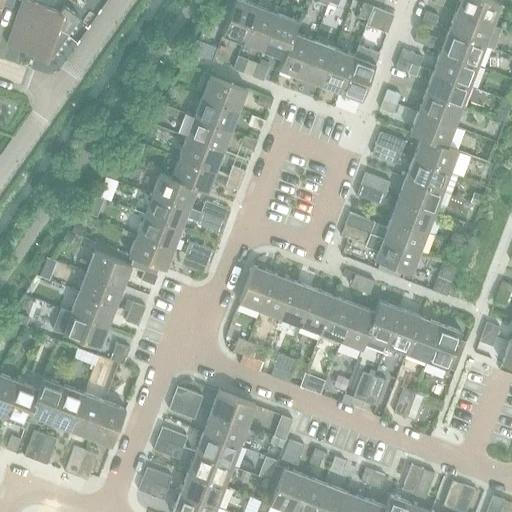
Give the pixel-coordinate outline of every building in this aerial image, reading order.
[(36,52),(38,45),(51,54),(78,15),(63,4),(58,10),(29,0),(21,0),(6,43),(46,57),(46,56),(36,52)] [(247,28),(257,3),(248,0),(234,0),(221,33),(243,41),(247,28)] [(459,0),(457,8),(493,22),(501,3),(493,0),(459,0)] [(366,22),(372,5),(363,2),(359,15),(367,18),(366,22)] [(263,49),(277,11),(257,3),(247,28),(243,41),(263,49)] [(372,5),(366,22),(387,30),(393,13),(372,5)] [(486,43),(493,22),(457,8),(449,29),(486,43)] [(436,24),(439,15),(426,10),(423,19),(436,24)] [(295,30),(299,20),(277,11),(263,49),(283,57),(284,57),(294,30),(295,30)] [(478,64),(486,43),(449,29),(441,50),(478,64)] [(283,57),(279,67),(300,75),(314,37),(295,30),(294,30),(284,57),(283,57)] [(428,45),(431,35),(419,30),(415,40),(428,45)] [(320,83),(334,45),(314,37),(300,75),(320,83)] [(340,91),(355,53),(334,45),(320,83),(340,91)] [(222,63),(227,50),(218,46),(213,59),(222,63)] [(399,56),(412,61),(416,52),(402,47),(399,56)] [(470,84),(478,64),(441,50),(434,69),(470,84)] [(355,53),(340,91),(361,99),(375,61),(355,53)] [(244,71),(249,58),(238,54),(233,67),(244,71)] [(409,71),(412,61),(399,56),(395,65),(409,71)] [(263,78),(268,66),(258,62),(253,75),(263,78)] [(463,104),(470,84),(434,69),(426,90),(463,104)] [(202,94),(239,108),(247,87),(210,73),(202,94)] [(383,96),(397,102),(400,93),(386,88),(383,96)] [(455,124),(463,104),(426,90),(419,110),(455,124)] [(269,106),(272,97),(260,93),(257,102),(269,106)] [(231,128),(239,108),(202,94),(194,114),(231,128)] [(393,111),(397,102),(383,96),(379,106),(393,111)] [(410,132),(421,136),(421,135),(447,145),(448,144),(455,124),(419,110),(410,132)] [(224,149),(231,128),(194,114),(186,134),(224,149)] [(261,127),(264,118),(252,114),(249,123),(261,127)] [(375,141),(401,151),(405,140),(379,130),(375,141)] [(253,147),(257,138),(245,133),(241,143),(253,147)] [(216,169),(224,149),(186,134),(179,155),(216,169)] [(458,148),(448,144),(447,145),(421,135),(421,136),(414,156),(450,170),(458,148)] [(397,162),(401,151),(375,141),(371,153),(397,162)] [(196,187),(208,191),(213,178),(226,183),(230,174),(216,169),(179,155),(171,175),(171,176),(197,186),(196,187)] [(443,190),(450,170),(414,156),(406,176),(443,190)] [(230,174),(241,179),(245,169),(233,165),(230,174)] [(360,182),(386,192),(390,180),(364,170),(360,182)] [(171,176),(171,175),(161,171),(153,192),(189,206),(196,187),(197,186),(171,176)] [(238,188),(241,179),(230,174),(226,183),(238,188)] [(435,211),(443,190),(406,176),(398,197),(435,211)] [(382,203),(386,192),(360,182),(356,193),(382,203)] [(471,200),(480,203),(484,194),(474,190),(471,200)] [(182,226),(189,206),(153,192),(145,212),(182,226)] [(427,231),(435,211),(398,197),(391,217),(427,231)] [(201,210),(226,220),(230,209),(205,199),(201,210)] [(222,231),(226,220),(201,210),(197,221),(222,231)] [(344,222),(371,232),(374,223),(375,221),(349,211),(344,222)] [(174,247),(182,226),(145,212),(137,233),(174,247)] [(420,251),(427,231),(391,217),(387,228),(374,223),(371,232),(383,237),(420,251)] [(366,243),(367,243),(371,232),(344,222),(340,234),(366,243)] [(383,237),(371,232),(367,243),(366,243),(365,245),(378,250),(375,258),(412,272),(420,251),(383,237)] [(166,268),(174,247),(137,233),(129,254),(166,268)] [(185,251),(210,260),(214,249),(190,239),(185,251)] [(86,270),(123,284),(131,263),(94,249),(86,270)] [(205,271),(210,260),(185,251),(181,262),(205,271)] [(259,308),(274,271),(252,263),(238,300),(259,308)] [(154,282),(157,273),(145,269),(142,278),(154,282)] [(116,304),(123,284),(86,270),(79,290),(116,304)] [(279,316),(294,279),(274,271),(259,308),(279,316)] [(360,289),(365,276),(355,272),(350,285),(360,289)] [(365,276),(360,289),(371,293),(375,280),(365,276)] [(303,314),(314,286),(294,279),(279,316),(299,324),(303,314)] [(499,290),(511,295),(511,294),(511,283),(503,280),(499,290)] [(319,332),(334,294),(314,286),(303,314),(299,324),(319,332)] [(108,324),(116,304),(79,290),(71,310),(108,324)] [(509,304),(511,295),(499,290),(496,299),(509,304)] [(339,339),(354,302),(334,294),(319,332),(339,339)] [(385,345),(399,307),(379,299),(375,310),(362,344),(382,352),(385,345)] [(128,309),(142,314),(145,305),(132,300),(128,309)] [(361,347),(362,344),(375,310),(354,302),(339,339),(361,347)] [(100,346),(108,324),(71,310),(61,306),(53,328),(100,346)] [(405,352),(420,315),(399,307),(385,345),(405,352)] [(138,324),(142,314),(128,309),(124,319),(138,324)] [(425,360),(440,322),(420,315),(405,352),(425,360)] [(484,331),(497,336),(501,325),(488,321),(484,331)] [(440,322),(425,360),(446,368),(460,330),(440,322)] [(494,344),(497,336),(484,331),(481,339),(494,344)] [(242,353),(247,340),(237,336),(232,349),(242,353)] [(247,340),(242,353),(251,357),(257,344),(247,340)] [(511,364),(511,341),(509,340),(501,361),(511,364)] [(126,356),(129,346),(116,341),(113,351),(126,356)] [(282,369),(287,355),(278,352),(272,365),(282,369)] [(287,355),(282,369),(291,373),(297,359),(287,355)] [(363,400),(373,375),(362,370),(352,396),(363,400)] [(18,381),(18,379),(0,372),(0,414),(4,416),(18,381)] [(43,375),(38,387),(39,387),(29,413),(49,421),(64,383),(43,375)] [(373,375),(363,400),(374,404),(384,379),(373,375)] [(25,424),(29,413),(39,387),(38,387),(18,379),(18,381),(4,416),(25,424)] [(70,429),(85,392),(64,383),(49,421),(70,429)] [(171,396),(197,405),(201,395),(175,385),(171,396)] [(403,416),(413,390),(402,386),(392,412),(403,416)] [(209,410),(247,424),(254,404),(217,389),(209,410)] [(413,390),(403,416),(414,420),(425,394),(413,390)] [(90,437),(104,399),(85,392),(70,429),(90,437)] [(192,417),(197,405),(171,396),(167,408),(192,417)] [(104,399),(90,437),(95,439),(111,444),(125,407),(104,399)] [(239,445),(247,424),(209,410),(201,431),(239,445)] [(156,436),(182,446),(186,435),(160,425),(156,436)] [(35,458),(45,433),(33,428),(24,453),(35,458)] [(231,465),(239,445),(201,431),(194,450),(231,465)] [(45,433),(35,458),(47,462),(56,437),(45,433)] [(15,450),(20,437),(11,434),(6,447),(15,450)] [(281,446),(284,439),(272,434),(269,442),(281,446)] [(177,458),(182,446),(156,436),(152,448),(177,458)] [(294,461),(302,442),(286,436),(284,439),(281,446),(278,455),(294,461)] [(76,474),(85,448),(73,444),(64,469),(76,474)] [(318,465),(323,451),(313,447),(307,461),(318,465)] [(85,448),(76,474),(87,478),(96,452),(85,448)] [(224,485),(231,465),(194,450),(186,470),(224,485)] [(338,472),(343,458),(333,455),(328,468),(338,472)] [(413,492),(422,467),(410,463),(401,488),(413,492)] [(141,477),(166,486),(171,475),(145,466),(141,477)] [(290,511),(305,474),(283,466),(269,504),(290,511)] [(368,484),(374,470),(364,467),(359,480),(368,484)] [(422,467),(413,492),(424,496),(434,471),(422,467)] [(216,505),(224,485),(186,470),(178,491),(216,505)] [(378,488),(384,474),(374,470),(368,484),(378,488)] [(291,511),(312,511),(325,482),(305,474),(290,511),(291,511)] [(162,498),(166,486),(141,477),(136,489),(162,498)] [(454,508),(464,483),(451,478),(442,504),(454,508)] [(335,511),(345,489),(325,482),(312,511),(335,511)] [(464,483),(454,508),(465,511),(474,487),(464,483)] [(359,511),(365,497),(345,489),(335,511),(359,511)] [(213,511),(216,505),(178,491),(170,511),(213,511)] [(389,493),(384,505),(385,505),(382,511),(405,511),(409,501),(389,493)] [(498,511),(503,498),(492,494),(485,511),(498,511)] [(382,511),(385,505),(384,505),(365,497),(359,511),(382,511)] [(511,501),(503,498),(498,511),(510,511),(511,507),(511,501)] [(428,511),(430,509),(409,501),(405,511),(428,511)]
